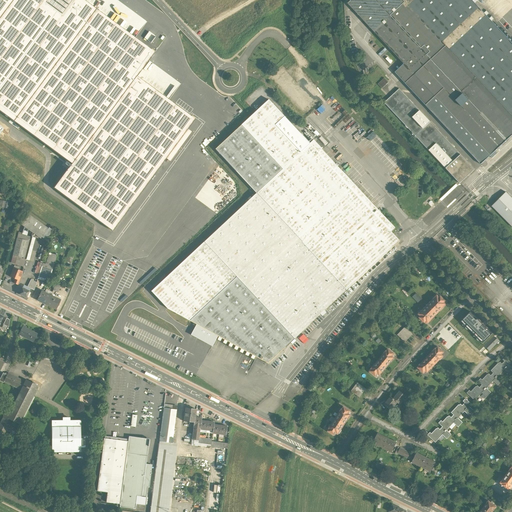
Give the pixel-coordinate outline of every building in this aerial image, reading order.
[(53,186),(113,230),(195,120),(136,77),(155,52),(83,0),(0,0),(0,110),(71,163),(53,186)] [(405,2),(402,0),(351,0),(348,4),(363,20),(373,31),(405,2)] [(511,135),(511,98),(419,0),(402,0),(405,2),(373,31),(404,64),(395,72),(481,164),(511,135)] [(511,43),(491,21),(494,19),(491,16),(489,19),(486,16),(489,13),(486,11),(484,13),(473,1),(473,0),(419,0),(511,98),(511,43)] [(430,122),(399,89),(384,103),(415,136),(430,122)] [(394,228),(312,140),(308,144),(268,100),(214,150),(255,194),(150,292),(167,309),(218,337),(216,340),(219,342),(221,339),(224,340),(222,343),(225,345),(227,342),(229,343),(227,346),(230,348),(232,345),(235,346),(233,349),(236,351),(238,348),(240,349),(239,352),(242,354),(243,351),(246,352),(244,355),(247,357),(249,354),(251,355),(250,358),(253,360),(254,357),(267,364),(322,312),(399,241),(391,232),(394,228)] [(460,155),(430,122),(415,136),(446,168),(460,155)] [(460,155),(446,168),(460,183),(474,170),(460,155)] [(511,198),(506,192),(492,206),(511,226),(511,198)] [(21,233),(18,232),(18,233),(11,262),(23,266),(25,259),(26,259),(31,238),(32,233),(40,239),(48,228),(28,214),(20,224),(24,227),(22,235),(21,235),(21,233)] [(434,248),(439,243),(435,238),(430,243),(434,248)] [(49,253),(45,265),(42,264),(38,279),(48,282),(57,255),(49,253)] [(13,266),(9,277),(14,279),(13,280),(14,281),(13,284),(17,285),(20,277),(20,278),(22,272),(17,270),(18,268),(13,266)] [(37,282),(31,280),(27,287),(31,289),(34,290),(37,282)] [(30,291),(22,288),(19,294),(27,298),(27,297),(28,298),(31,293),(29,292),(30,291)] [(50,296),(41,291),(36,300),(46,305),(50,296)] [(418,303),(422,299),(416,293),(412,297),(418,303)] [(60,301),(50,296),(46,305),(55,310),(60,301)] [(437,296),(419,314),(421,316),(419,317),(424,322),(426,323),(427,322),(428,322),(430,320),(431,320),(434,317),(433,316),(440,310),(440,311),(444,307),(443,307),(446,304),(445,304),(446,302),(445,301),(441,296),(439,297),(437,296)] [(492,334),(470,312),(461,321),(464,324),(464,323),(470,328),(469,329),(475,335),(476,334),(481,340),(480,340),(483,343),(492,334)] [(36,335),(25,329),(25,327),(22,326),(18,335),(33,342),(36,335)] [(405,327),(397,335),(401,338),(408,330),(405,327)] [(408,330),(401,338),(405,342),(412,334),(408,330)] [(487,349),(489,351),(499,341),(497,338),(487,349)] [(435,348),(420,365),(418,367),(424,372),(426,370),(427,372),(427,371),(428,372),(431,369),(430,368),(439,359),(440,360),(443,357),(442,356),(443,356),(441,354),(443,352),(438,347),(436,349),(435,348)] [(386,351),(372,369),(370,371),(376,376),(378,373),(379,375),(380,374),(381,375),(383,372),(383,371),(391,361),(392,362),(394,359),(393,358),(394,357),(392,356),(394,353),(388,349),(386,352),(386,351)] [(477,386),(471,392),(469,391),(467,394),(475,401),(482,394),(486,398),(490,393),(486,389),(493,382),(497,386),(502,381),(497,377),(504,370),(510,375),(511,372),(511,367),(509,365),(511,362),(505,357),(503,360),(505,361),(502,364),(501,363),(500,364),(498,363),(487,375),(490,377),(487,380),(485,379),(484,380),(483,379),(482,381),(481,379),(478,382),(482,385),(480,387),(479,386),(478,387),(477,386)] [(17,378),(8,373),(7,376),(4,381),(4,382),(4,381),(12,385),(12,386),(13,386),(14,385),(17,378)] [(4,417),(0,424),(0,442),(1,443),(1,442),(3,438),(4,438),(2,437),(11,420),(19,424),(19,423),(32,396),(33,396),(37,387),(38,387),(38,386),(36,385),(37,385),(36,384),(36,385),(34,384),(34,383),(33,383),(26,380),(25,382),(17,378),(14,385),(22,389),(19,394),(11,411),(7,409),(4,416),(3,415),(3,416),(4,417)] [(357,382),(351,391),(355,394),(362,386),(357,382)] [(362,386),(355,394),(359,398),(366,389),(362,386)] [(394,399),(394,400),(398,403),(400,405),(407,397),(403,394),(400,392),(394,399)] [(391,397),(385,405),(388,407),(392,410),(398,403),(394,400),(394,399),(391,397)] [(436,429),(431,434),(430,433),(427,435),(435,443),(442,435),(447,439),(451,435),(447,431),(453,423),(458,428),(462,423),(458,419),(464,412),(470,417),(474,412),(469,407),(471,404),(466,399),(463,402),(465,403),(463,406),(461,405),(460,406),(459,405),(451,413),(454,415),(451,418),(450,416),(449,418),(448,417),(443,422),(441,421),(439,423),(443,427),(440,430),(438,429),(437,430),(436,429)] [(350,411),(344,407),(342,410),(342,409),(329,428),(330,429),(328,431),(334,435),(336,432),(338,434),(338,433),(339,434),(341,430),(340,430),(347,419),(348,420),(351,416),(350,416),(350,415),(348,413),(350,411)] [(175,409),(163,408),(159,440),(158,449),(171,451),(176,410),(175,409)] [(196,409),(188,408),(185,408),(184,421),(194,422),(194,417),(195,418),(196,409)] [(214,422),(201,421),(201,418),(195,418),(194,417),(194,422),(193,425),(200,426),(200,429),(213,430),(212,433),(226,434),(227,426),(214,425),(214,422)] [(63,421),(52,421),(52,451),(81,451),(80,421),(69,421),(63,421)] [(200,426),(193,425),(192,439),(198,440),(199,437),(199,435),(200,429),(200,426)] [(21,435),(12,430),(9,436),(18,441),(21,435)] [(396,443),(378,434),(373,443),(373,444),(378,446),(378,445),(387,449),(386,450),(391,453),(396,443)] [(127,441),(104,438),(99,474),(123,477),(126,453),(127,441)] [(127,441),(126,453),(147,456),(149,439),(138,438),(138,440),(128,438),(127,441)] [(410,453),(400,448),(398,453),(408,458),(410,453)] [(163,511),(171,451),(158,449),(150,511),(163,511)] [(147,456),(126,453),(123,477),(120,502),(136,504),(137,496),(142,497),(144,481),(146,464),(147,456)] [(435,463),(417,453),(412,462),(412,463),(417,466),(417,465),(425,469),(424,471),(429,473),(430,471),(431,471),(435,463)] [(144,481),(150,482),(152,465),(146,464),(144,481)] [(511,467),(511,468),(500,483),(502,484),(501,485),(507,490),(508,488),(509,489),(511,485),(511,467)] [(123,477),(99,474),(97,491),(107,493),(106,502),(120,504),(120,502),(123,477)] [(142,497),(137,496),(136,504),(145,505),(146,497),(142,497)] [(490,503),(488,501),(480,511),(492,511),(495,509),(496,508),(497,507),(496,506),(495,505),(494,505),(492,504),(493,503),(491,501),(490,503)]
